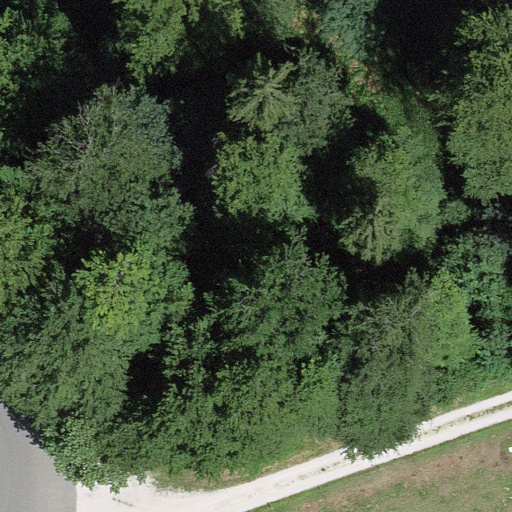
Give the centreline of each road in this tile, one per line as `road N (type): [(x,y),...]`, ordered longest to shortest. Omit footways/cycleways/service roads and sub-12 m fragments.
road 1 (track): [(31,504),(190,509),(511,403)]
road 2 (unclassified): [(0,378),(28,434),(29,511)]
